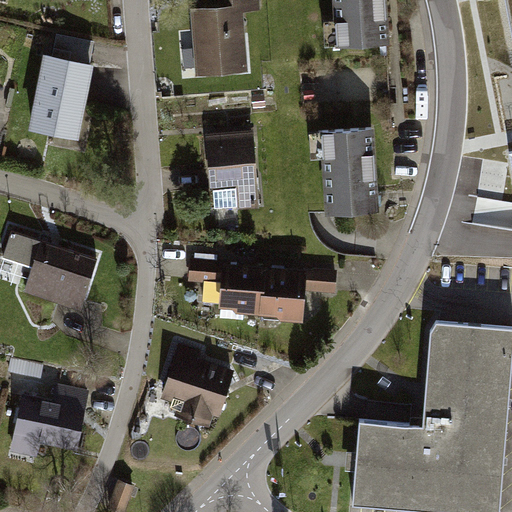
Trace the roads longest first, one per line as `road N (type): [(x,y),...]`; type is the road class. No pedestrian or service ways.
road 1 (residential): [(440,0),(451,111),(446,161),(415,261),(367,338),(231,477)]
road 2 (residential): [(151,239),(115,456),(85,511)]
road 3 (residential): [(136,0),(151,239)]
road 4 (residential): [(151,239),(0,179)]
